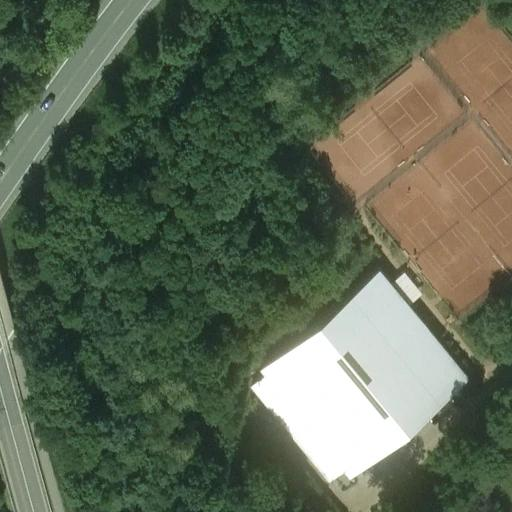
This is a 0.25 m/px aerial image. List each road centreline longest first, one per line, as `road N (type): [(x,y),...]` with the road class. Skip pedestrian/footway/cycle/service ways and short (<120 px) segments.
road 1 (primary): [(138,0),(0,189)]
road 2 (secondary): [(33,511),(0,390)]
